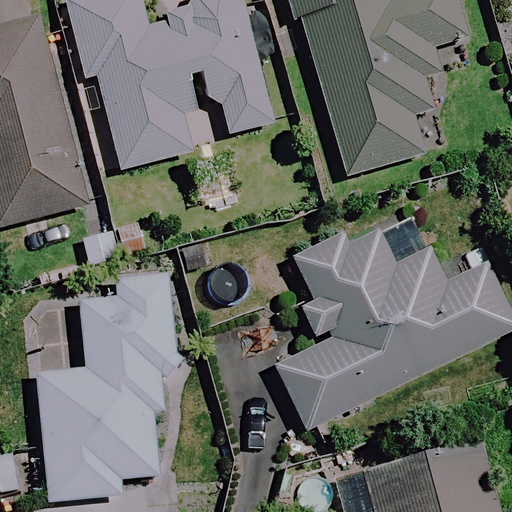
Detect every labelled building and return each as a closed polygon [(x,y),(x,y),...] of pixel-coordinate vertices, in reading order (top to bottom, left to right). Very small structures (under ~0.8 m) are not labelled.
[(185,119),(224,110),(231,140),(276,129),(245,0),(229,0),(147,19),(142,0),(109,0),(71,9),(89,84),(100,81),(122,175),(194,158),(185,119)] [(442,86),(431,54),(466,43),(452,0),(291,0),(351,183),(425,159),(414,125),(433,119),(424,92),(442,86)] [(0,232),(89,212),(45,24),(0,34),(0,232)] [(439,293),(404,221),(298,271),(316,307),(304,313),(321,349),(276,370),(306,434),(511,335),(511,321),(487,270),(439,293)] [(159,479),(153,416),(164,415),(160,377),(180,376),(171,280),(117,286),(118,305),(83,309),(89,376),(40,380),(51,506),(122,500),(121,483),(159,479)] [(494,511),(480,454),(364,482),(371,511),(494,511)]
